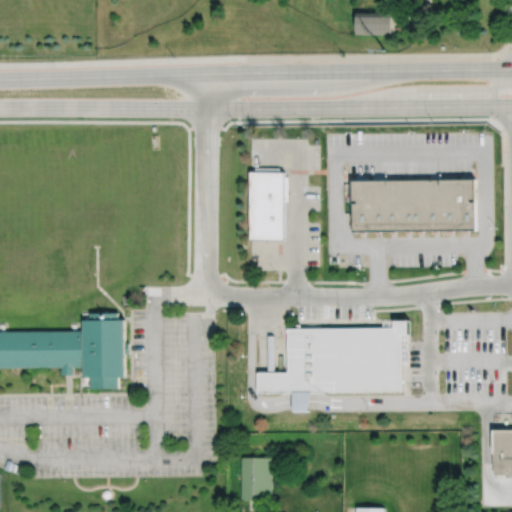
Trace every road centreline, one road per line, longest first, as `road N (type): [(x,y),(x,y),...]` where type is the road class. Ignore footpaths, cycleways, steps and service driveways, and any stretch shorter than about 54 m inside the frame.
road 1 (secondary): [(511,69),(0,77)]
road 2 (secondary): [(0,106),(511,105)]
road 3 (residential): [(204,72),(204,297)]
road 4 (residential): [(342,107),(416,89),(511,85)]
